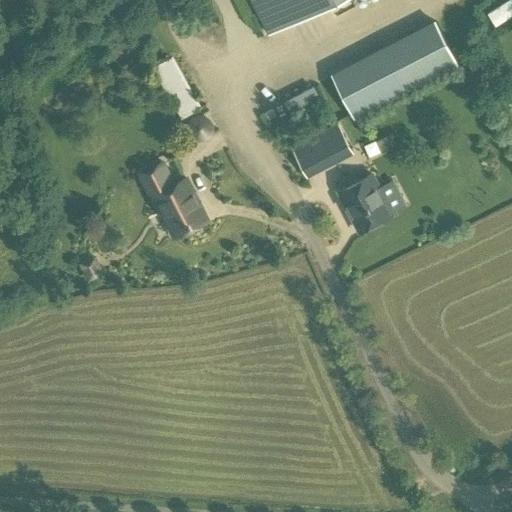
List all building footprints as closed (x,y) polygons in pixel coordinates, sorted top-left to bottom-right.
[(252,0),(269,31),(329,0),(252,0)] [(354,115),(458,61),(436,19),(333,74),(354,115)] [(181,119),(202,107),(172,56),(152,68),(181,119)] [(316,84),(285,97),(292,111),(322,98),(316,84)] [(338,122),(322,130),(338,161),(354,153),(338,122)] [(380,151),(397,143),(391,132),(374,140),(380,151)] [(173,182),(162,160),(141,171),(160,209),(163,208),(175,232),(206,217),(186,176),(173,182)] [(360,229),(392,213),(371,172),(339,188),(360,229)] [(95,253),(78,261),(88,281),(105,272),(95,253)]
